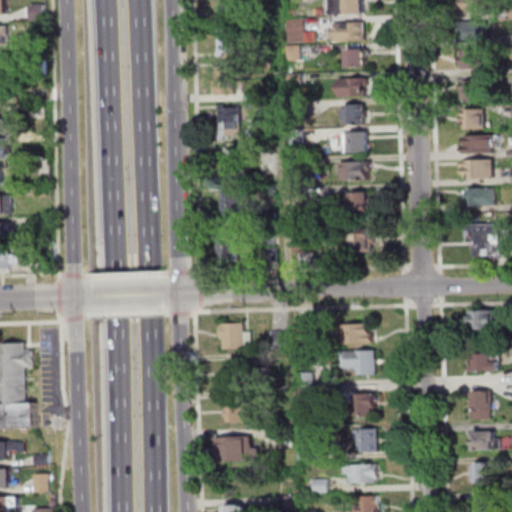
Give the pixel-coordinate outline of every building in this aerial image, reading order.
[(12,0),(13,16),(0,16),(0,0),(12,0)] [(225,0),(246,0),(247,12),(226,12),(225,0)] [(334,0),(369,0),(369,15),(335,15),(334,0)] [(464,0),(498,0),(498,5),(491,5),(491,14),(465,14),(464,0)] [(48,5),(49,21),(36,21),(36,6),(48,5)] [(308,19),(309,43),(292,44),(291,19),(308,19)] [(492,43),(463,44),(462,23),(492,22),(492,43)] [(339,43),(339,39),(332,39),(332,32),(339,32),(338,24),(369,24),(370,42),(339,43)] [(243,25),(244,54),(223,54),(222,25),(243,25)] [(13,39),(7,39),(7,44),(0,44),(0,27),(13,27),(13,39)] [(36,34),(51,33),(51,47),(36,47),(36,34)] [(291,61),(291,46),(305,46),(305,61),(291,61)] [(353,69),(353,59),(349,59),(349,50),(371,50),(371,69),(353,69)] [(466,65),(463,65),(463,57),(466,57),(466,52),(500,52),(500,61),(493,61),(493,70),(466,70),(466,65)] [(13,73),(0,73),(0,54),(13,54),(13,73)] [(51,62),(51,75),(38,75),(38,62),(51,62)] [(240,66),(241,96),(220,96),(220,89),(217,89),(217,74),(219,74),(219,67),(240,66)] [(307,85),(293,85),(293,75),(307,75),(307,85)] [(344,97),(343,79),(376,79),(376,95),(372,95),(372,97),(344,97)] [(0,82),(14,82),(14,100),(0,100),(0,82)] [(489,102),(467,103),(467,82),(489,82),(489,102)] [(264,101),(263,90),(279,90),(279,101),(264,101)] [(293,115),(293,102),(307,102),(307,115),(293,115)] [(230,108),(246,108),(246,137),(230,137),(230,141),(225,141),(225,137),(226,137),(226,110),(224,110),(224,105),(230,105),(230,108)] [(349,125),(349,106),(370,105),(370,111),(374,111),(374,121),(370,121),(370,125),(349,125)] [(469,130),(468,123),(465,124),(465,116),(468,116),(468,111),(490,110),(490,130),(469,130)] [(263,122),(278,122),(278,132),(263,132),(263,122)] [(295,145),(295,131),(308,130),(308,145),(295,145)] [(375,154),(349,154),(348,134),(374,133),(375,154)] [(470,146),(470,137),(504,136),(504,148),(498,148),(499,154),(467,154),(467,146),(470,146)] [(0,140),(12,140),(13,159),(0,159),(0,140)] [(231,151),(252,150),(252,177),(231,177),(231,171),(229,171),(229,158),(231,158),(231,151)] [(296,173),(296,158),(311,157),(311,172),(296,173)] [(469,162),(469,161),(498,161),(499,179),(469,180),(469,168),(467,168),(467,162),(469,162)] [(377,162),(377,168),(373,168),(373,181),(350,181),(350,177),(348,178),(348,175),(345,175),(345,163),(377,162)] [(0,168),(12,168),(12,185),(0,185),(0,168)] [(280,195),(265,196),(264,184),(280,183),(280,195)] [(312,202),(297,202),(297,186),(311,186),(312,202)] [(42,197),(42,189),(57,188),(57,197),(42,197)] [(229,219),(228,192),(227,192),(227,188),(231,188),(231,192),(246,192),(246,199),(249,199),(249,215),(246,215),(246,220),(233,221),(233,224),(227,224),(227,219),(229,219)] [(501,206),(471,207),(468,205),(468,202),(471,202),(471,199),(469,199),(467,197),(467,192),(473,192),(473,189),(501,189),(501,206)] [(358,212),(354,212),(354,202),(350,202),(350,194),(376,193),(376,216),(359,216),(358,212)] [(0,197),(20,197),(21,215),(0,215),(0,197)] [(38,230),(37,217),(55,216),(55,229),(38,230)] [(0,225),(15,225),(15,242),(0,242),(0,225)] [(502,235),(503,235),(503,245),(497,245),(497,258),(478,258),(478,243),(480,243),(480,240),(478,241),(477,240),(476,239),(476,235),(475,236),(475,226),(501,225),(502,235)] [(376,239),(376,253),(357,254),(356,230),(377,230),(378,239),(376,239)] [(247,262),(226,263),(225,234),(246,234),(247,262)] [(266,246),(266,234),(280,234),(281,246),(266,246)] [(302,254),(301,241),(317,241),(317,254),(302,254)] [(497,245),(503,245),(511,245),(511,259),(497,259),(497,258),(497,245)] [(19,271),(0,271),(0,249),(18,249),(18,256),(26,256),(27,264),(18,264),(19,271)] [(272,249),(283,249),(283,262),(272,263),(272,249)] [(49,257),(58,257),(58,269),(49,270),(49,257)] [(471,331),(471,324),(474,324),(474,312),(499,312),(500,330),(471,331)] [(303,321),(320,321),(321,334),(303,334),(303,321)] [(230,325),(251,324),(252,350),(231,350),(230,325)] [(348,326),(378,326),(378,347),(348,347),(348,326)] [(277,333),(293,332),(294,346),(277,347),(277,333)] [(9,401),(37,399),(35,369),(44,368),(43,352),(34,353),(34,343),(8,345),(10,374),(0,374),(0,391),(8,391),(9,401)] [(347,354),(380,355),(380,375),(347,374),(347,354)] [(498,364),(505,364),(505,373),(473,374),(473,366),(480,365),(480,355),(498,355),(498,364)] [(232,365),(252,365),(252,385),(233,385),(232,365)] [(305,374),(320,374),(320,388),(305,388),(305,374)] [(308,392),(318,393),(317,405),(307,405),(308,392)] [(477,397),(477,395),(483,395),(483,393),(492,393),(492,394),(496,394),(496,420),(478,420),(478,411),(476,411),(475,397),(477,397)] [(360,396),(383,396),(383,417),(360,417),(360,396)] [(233,403),(251,403),(252,423),(234,423),(233,403)] [(0,430),(47,430),(46,406),(0,406),(0,430)] [(359,431),(383,431),(383,452),(360,453),(359,431)] [(479,453),(478,431),(483,431),(483,434),(501,433),(501,440),(507,440),(507,451),(501,451),(499,451),(499,452),(479,453)] [(222,439),(264,439),(264,465),(222,465),(222,439)] [(0,445),(1,463),(18,462),(17,444),(0,445)] [(319,451),(334,451),(334,462),(319,461),(319,451)] [(43,466),(58,465),(58,456),(43,456),(43,466)] [(479,471),(479,465),(496,465),(496,467),(498,467),(498,484),(479,484),(479,477),(476,477),(476,471),(479,471)] [(355,467),(384,467),(384,486),(355,486),(355,467)] [(0,480),(2,493),(20,491),(18,472),(0,473),(0,480)] [(320,479),(333,479),(333,495),(320,495),(320,479)] [(288,511),(288,497),(303,497),(302,511),(288,511)] [(366,511),(366,498),(384,498),(384,511),(366,511)] [(0,501),(0,511),(20,511),(20,500),(0,501)] [(498,511),(480,511),(480,500),(498,500),(498,511)] [(252,511),(252,503),(229,503),(228,511),(252,511)]
